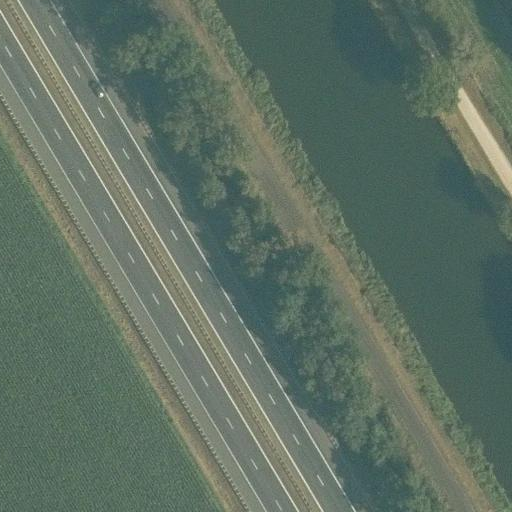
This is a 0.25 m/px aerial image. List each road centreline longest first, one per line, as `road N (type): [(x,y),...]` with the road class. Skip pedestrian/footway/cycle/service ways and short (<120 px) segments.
road 1 (unclassified): [(474,511),(168,0)]
road 2 (motorway): [(342,511),(38,0)]
road 3 (motorway): [(0,33),(284,511)]
road 4 (track): [(402,0),(511,182)]
